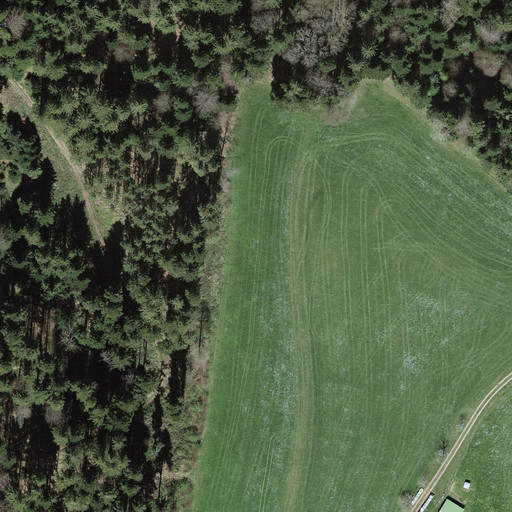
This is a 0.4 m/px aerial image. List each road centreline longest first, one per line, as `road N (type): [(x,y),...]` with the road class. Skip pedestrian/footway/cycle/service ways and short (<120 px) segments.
road 1 (track): [(0,70),(70,160),(167,370),(154,394),(122,418),(36,453),(0,453)]
road 2 (track): [(413,511),(484,402),(511,375)]
